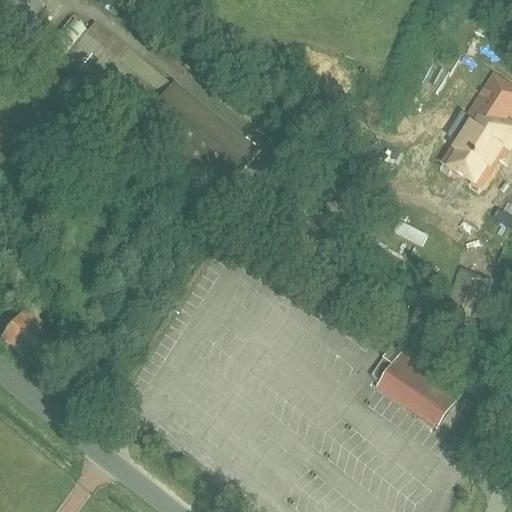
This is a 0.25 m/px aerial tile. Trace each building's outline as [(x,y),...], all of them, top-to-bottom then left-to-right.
[(0,0),(0,10),(24,29),(43,6),(35,0),(0,0)] [(96,22),(87,31),(72,19),(47,51),(63,63),(142,123),(143,123),(228,191),(259,153),(174,85),(173,86),(96,22)] [(458,143),(444,164),(480,188),(481,188),(495,167),(494,166),(507,146),(509,147),(511,142),(511,128),(502,122),(511,107),(511,91),(493,79),(476,106),(467,120),(471,122),(475,125),(462,145),(458,143)] [(0,165),(22,140),(0,121),(0,120),(0,165)] [(23,189),(26,192),(14,207),(40,227),(52,212),(42,203),(54,189),(36,174),(23,189)] [(305,253),(327,222),(284,192),(262,223),(305,253)] [(11,240),(4,246),(2,244),(0,246),(0,268),(10,277),(23,264),(17,258),(23,252),(11,240)] [(473,338),(493,281),(463,270),(443,327),(473,338)] [(39,369),(57,348),(38,332),(44,325),(25,309),(1,338),(39,369)] [(460,399),(401,357),(394,366),(385,360),(372,377),(382,384),(378,389),(437,430),(460,399)] [(498,413),(502,407),(494,403),(491,410),(498,413)]
